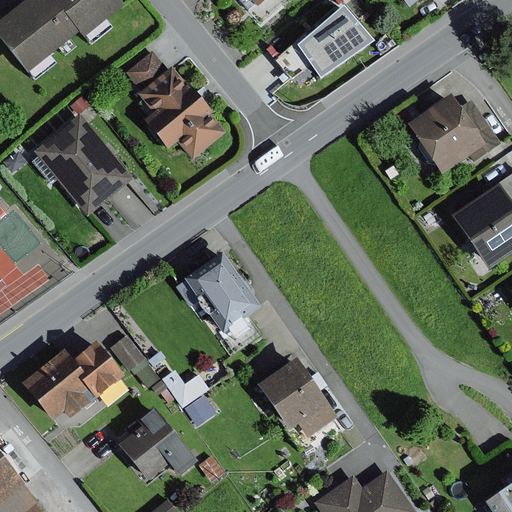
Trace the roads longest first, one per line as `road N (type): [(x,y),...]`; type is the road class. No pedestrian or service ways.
road 1 (tertiary): [(288,154),(0,359)]
road 2 (tertiary): [(511,1),(288,154)]
road 3 (residential): [(288,154),(167,0)]
road 4 (residential): [(0,401),(89,511)]
